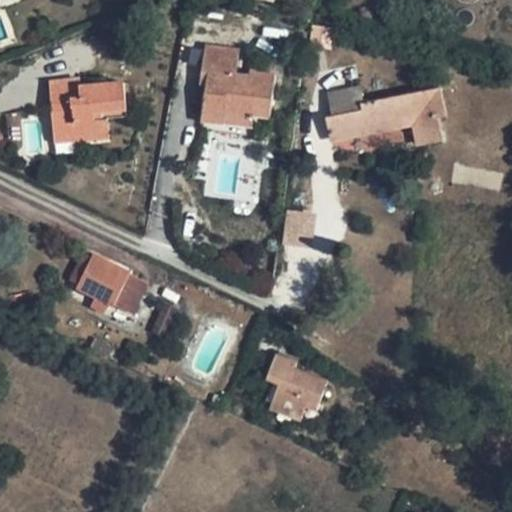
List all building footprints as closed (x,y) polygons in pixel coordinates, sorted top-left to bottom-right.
[(271,6),(253,1),(249,16),(266,21),(271,6)] [(241,49),(207,44),(202,86),(208,87),(215,88),(213,100),(206,99),(203,120),(224,123),(225,116),(255,120),(256,115),(271,117),(276,75),(251,72),(250,77),(237,75),(241,49)] [(81,87),(81,79),(52,82),(56,143),(110,139),(109,118),(108,111),(128,109),(126,83),(81,87)] [(215,88),(208,87),(206,99),(213,100),(215,88)] [(448,116),(443,88),(365,104),(362,89),(330,96),(334,117),(329,118),(332,139),(417,122),(422,145),(445,141),(440,117),(448,116)] [(129,115),(128,109),(108,111),(109,118),(129,115)] [(255,120),(225,116),(224,123),(254,127),(255,120)] [(283,239),(312,242),(314,212),(285,210),(283,239)] [(94,257),(84,253),(72,281),(80,285),(94,257)] [(149,283),(94,256),(94,257),(80,285),(80,287),(98,296),(112,303),(134,314),(144,294),(149,283)] [(156,300),(144,294),(134,314),(147,321),(156,300)] [(112,303),(98,296),(92,307),(106,315),(112,303)] [(179,311),(165,305),(154,331),(168,338),(179,311)] [(114,346),(97,338),(91,350),(109,359),(114,346)] [(298,363),(278,355),(269,378),(281,383),(272,407),(303,420),(309,406),(319,409),(330,381),(297,368),(298,363)]
